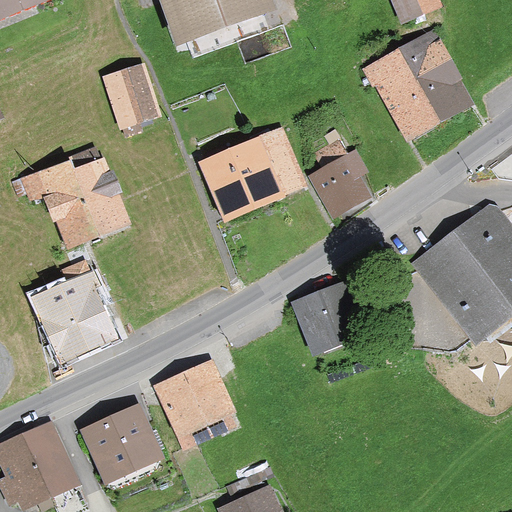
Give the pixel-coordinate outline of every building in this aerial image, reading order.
[(0,0),(0,17),(41,0),(0,0)] [(160,0),(177,44),(278,6),(275,0),(160,0)] [(419,11),(414,0),(391,0),(399,19),(419,11)] [(414,0),(419,11),(442,2),(441,0),(414,0)] [(431,24),(398,43),(440,115),(473,96),(431,24)] [(440,115),(398,43),(360,65),(372,84),(375,83),(405,135),(440,115)] [(142,128),(139,120),(161,112),(143,59),(100,74),(118,127),(121,126),(124,134),(142,128)] [(250,136),(274,194),(306,181),(282,123),(250,136)] [(274,194),(250,136),(198,158),(222,215),(274,194)] [(93,146),(67,157),(97,231),(130,218),(103,152),(97,155),(93,146)] [(353,148),(308,174),(331,215),(371,192),(360,173),(366,169),(353,148)] [(55,217),(66,244),(97,231),(67,157),(19,176),(29,201),(42,196),(51,219),(55,217)] [(511,310),(511,222),(493,198),(412,261),(475,340),(511,310)] [(61,272),(65,282),(31,297),(59,359),(120,332),(92,270),(89,271),(85,261),(61,272)] [(365,327),(344,276),(290,299),(311,350),(365,327)] [(236,407),(212,355),(152,383),(184,449),(238,424),(231,409),(236,407)] [(164,451),(139,398),(78,426),(103,479),(164,451)] [(50,416),(21,429),(49,490),(78,477),(50,416)] [(0,488),(5,500),(14,496),(18,505),(49,490),(21,429),(0,439),(0,465),(4,474),(0,475),(0,488)] [(272,475),(268,466),(226,487),(231,497),(216,505),(219,511),(283,511),(269,482),(265,484),(263,479),(272,475)] [(53,505),(48,495),(35,500),(40,511),(53,505)]
